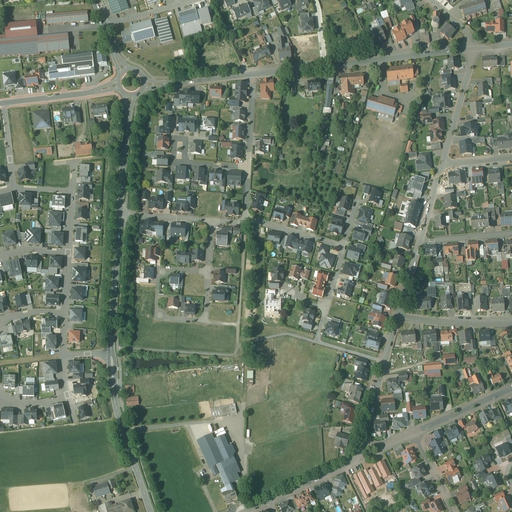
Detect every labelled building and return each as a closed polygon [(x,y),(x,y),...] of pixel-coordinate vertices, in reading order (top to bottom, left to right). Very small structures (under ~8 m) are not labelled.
[(128,9),(125,0),(107,0),(113,15),(128,9)] [(227,0),(224,2),(227,8),(235,5),(232,0),(227,0)] [(267,0),(257,0),(252,2),(255,8),(258,14),(259,13),(271,7),(267,0)] [(276,0),(278,4),(281,11),(291,6),(288,0),(276,0)] [(306,0),(295,0),(299,8),(308,4),(306,0)] [(498,0),(492,0),(496,12),(502,10),(498,0)] [(483,1),(477,3),(481,13),(486,11),(483,1)] [(368,8),(370,11),(375,8),(372,3),(362,8),(363,11),(368,8)] [(477,3),(473,4),(476,14),(481,13),(477,3)] [(246,4),(232,11),(236,20),(251,14),(246,4)] [(412,4),(404,7),(406,12),(415,10),(413,4),(412,4)] [(473,4),(467,6),(470,16),(476,14),(473,4)] [(467,6),(461,8),(464,18),(470,16),(467,6)] [(196,9),(177,14),(181,26),(184,37),(202,33),(196,9)] [(88,12),(47,16),(48,26),(88,22),(88,12)] [(300,22),(301,22),(309,21),(309,14),(300,15),(300,22)] [(439,14),(433,14),(433,21),(432,22),(431,24),(431,26),(432,28),(434,29),(437,30),(438,29),(439,29),(440,27),(441,26),(441,24),(440,22),(439,21),(439,14)] [(167,18),(154,21),(161,44),(173,41),(167,18)] [(381,18),(375,21),(379,28),(385,25),(381,18)] [(309,21),(301,22),(303,33),(313,32),(312,21),(309,21)] [(409,22),(400,27),(401,29),(405,38),(408,37),(409,37),(412,35),(414,34),(409,22)] [(6,42),(38,38),(36,23),(5,26),(6,42)] [(145,24),(141,26),(141,25),(140,26),(136,27),(135,27),(131,28),(131,31),(134,41),(135,43),(139,42),(140,42),(144,41),(145,41),(145,40),(149,39),(150,39),(154,38),(155,38),(150,23),(146,24),(145,24)] [(496,24),(487,24),(487,27),(485,29),(485,31),(486,32),(490,32),(490,33),(492,33),(492,32),(496,32),(496,24)] [(448,27),(443,33),(442,32),(440,34),(441,35),(448,41),(455,32),(448,27)] [(283,28),(277,31),(281,40),(283,39),(287,37),(283,28)] [(380,29),(372,33),(371,31),(371,32),(367,34),(373,46),(386,40),(380,29)] [(394,32),(392,33),(397,45),(400,43),(400,44),(404,42),(403,42),(406,40),(405,38),(401,29),(399,30),(394,32)] [(131,31),(122,34),(123,39),(124,44),(134,41),(131,31)] [(425,33),(420,34),(421,44),(430,43),(429,36),(425,36),(425,33)] [(58,36),(53,37),(48,37),(43,38),(38,38),(6,42),(5,42),(0,42),(0,57),(1,57),(2,57),(6,57),(7,57),(11,56),(12,56),(16,56),(17,56),(20,55),(20,58),(20,57),(24,57),(25,57),(29,56),(29,57),(30,57),(30,56),(34,56),(35,56),(34,56),(39,55),(39,56),(40,55),(40,54),(44,53),(45,53),(49,53),(50,53),(54,52),(55,52),(59,52),(60,52),(60,51),(64,51),(65,51),(69,51),(70,51),(68,35),(67,35),(63,36),(58,36)] [(283,39),(281,40),(277,40),(278,45),(278,46),(279,51),(278,51),(280,61),(291,59),(290,50),(285,50),(283,39)] [(261,50),(256,52),(260,61),(270,56),(267,49),(267,47),(266,47),(261,50)] [(260,61),(256,52),(251,54),(255,63),(260,61)] [(105,53),(97,54),(99,64),(107,63),(105,53)] [(494,58),(482,59),(483,68),(494,67),(497,67),(497,60),(494,60),(494,58)] [(458,60),(448,61),(449,70),(449,71),(451,70),(459,69),(458,60)] [(73,65),(75,78),(95,75),(93,62),(73,65)] [(73,65),(48,68),(50,81),(75,78),(73,65)] [(412,67),(386,70),(388,82),(399,81),(400,86),(407,85),(406,80),(413,79),(412,67)] [(43,71),(36,72),(37,74),(35,76),(37,76),(37,81),(44,80),(43,71)] [(350,76),(340,77),(341,87),(342,87),(342,96),(354,95),(353,86),(364,86),(363,75),(350,76)] [(14,76),(3,77),(5,88),(15,86),(15,82),(14,76)] [(35,76),(25,77),(26,82),(27,83),(28,87),(32,86),(34,88),(35,86),(38,85),(37,81),(37,76),(35,76)] [(291,78),(284,79),(285,86),(288,85),(289,94),(296,93),(295,84),(291,85),(291,78)] [(446,92),(455,91),(454,79),(444,80),(444,81),(441,82),(441,88),(445,87),(446,92)] [(269,81),(264,82),(260,83),(261,93),(262,93),(268,92),(274,91),(272,81),(269,82),(269,81)] [(320,81),(308,83),(308,85),(305,85),(306,91),(309,91),(309,93),(321,92),(320,81)] [(407,85),(400,86),(399,81),(401,93),(408,92),(407,85)] [(483,85),(479,86),(479,90),(478,91),(478,98),(488,97),(487,87),(487,85),(483,85)] [(332,86),(327,86),(324,109),(330,109),(333,87),(332,86)] [(423,89),(416,87),(414,92),(421,95),(423,89)] [(221,88),(211,88),(210,98),(221,98),(221,91),(221,88)] [(245,103),(245,97),(246,97),(247,91),(246,91),(241,91),(236,91),(235,100),(235,102),(239,103),(245,103)] [(184,93),(181,93),(180,96),(175,95),(175,106),(180,107),(180,104),(182,104),(182,107),(187,107),(187,104),(188,93),(184,92),(184,93)] [(192,93),(188,93),(187,104),(194,104),(194,103),(199,103),(199,94),(192,94),(192,93)] [(449,97),(434,98),(434,104),(440,103),(441,109),(440,109),(440,110),(450,108),(449,97)] [(403,107),(370,98),(366,109),(380,113),(395,117),(399,119),(403,107)] [(235,100),(230,99),(230,108),(233,108),(239,108),(239,103),(235,102),(235,100)] [(476,104),(470,105),(471,117),(472,118),(473,117),(481,116),(480,109),(481,109),(481,104),(476,105),(476,104)] [(107,106),(91,108),(92,113),(93,113),(93,117),(102,116),(102,117),(108,116),(107,106)] [(74,109),(63,111),(64,120),(73,119),(75,118),(74,115),(74,109)] [(242,113),(236,112),(235,122),(244,122),(244,119),(245,119),(245,116),(244,116),(244,113),(242,113)] [(43,113),(33,114),(35,125),(44,124),(44,129),(50,128),(49,116),(44,117),(43,116),(43,113)] [(395,117),(380,113),(378,119),(393,124),(395,117)] [(428,115),(422,115),(423,125),(433,123),(432,121),(431,114),(428,115)] [(173,120),(164,119),(164,129),(163,130),(170,130),(173,131),(173,120)] [(216,120),(206,119),(205,122),(204,122),(204,126),(205,126),(205,129),(208,129),(208,130),(212,131),(212,130),(215,130),(216,120)] [(433,123),(434,132),(441,132),(444,131),(443,120),(432,121),(433,123)] [(180,121),(180,126),(179,133),(187,133),(187,121),(180,121)] [(195,122),(187,121),(187,133),(194,134),(195,127),(195,122)] [(475,124),(465,125),(465,129),(462,129),(460,131),(461,137),(477,135),(477,130),(475,130),(475,124)] [(241,130),(234,129),(233,140),(243,141),(244,130),(241,130)] [(429,133),(430,144),(442,142),(441,132),(434,132),(429,133)] [(511,134),(505,135),(505,139),(498,139),(498,141),(497,141),(498,147),(498,150),(511,148),(511,138),(511,134)] [(168,140),(159,139),(158,150),(168,150),(168,147),(169,147),(169,143),(168,143),(168,140)] [(326,151),(326,147),(330,147),(330,140),(322,140),(321,151),(326,151)] [(471,142),(460,143),(460,144),(461,144),(461,151),(461,155),(472,154),(471,154),(470,146),(471,146),(471,142)] [(262,144),(256,143),(255,154),(264,155),(265,145),(265,144),(262,144)] [(91,144),(74,146),(76,156),(92,154),(92,150),(91,144)] [(194,145),(193,145),(192,146),(192,149),(191,149),(190,152),(192,154),(201,155),(201,151),(203,149),(201,147),(201,146),(194,145)] [(241,148),(233,148),(232,152),(231,152),(231,156),(232,156),(232,160),(241,160),(242,149),(241,148)] [(429,155),(420,156),(421,162),(416,163),(417,171),(431,169),(429,155)] [(164,158),(158,157),(158,159),(157,167),(167,167),(168,158),(164,158)] [(90,168),(81,168),(80,179),(81,179),(89,179),(90,168)] [(186,170),(176,169),(176,180),(186,181),(186,177),(186,170)] [(482,169),(472,170),(473,181),(483,180),(482,169)] [(204,171),(195,170),(195,176),(194,176),(194,183),(203,183),(204,171)] [(26,171),(19,172),(20,183),(31,182),(30,171),(26,171)] [(495,171),(488,172),(489,184),(494,183),(494,182),(500,182),(499,171),(495,171)] [(218,172),(215,172),(214,172),(211,172),(210,182),(214,182),(214,184),(217,184),(217,182),(221,183),(222,179),(222,173),(218,172)] [(243,173),(229,172),(228,187),(242,187),(243,173)] [(168,173),(158,173),(157,183),(167,184),(167,177),(168,173)] [(464,173),(454,174),(453,174),(452,176),(452,177),(450,178),(450,184),(455,184),(456,185),(465,184),(466,184),(465,179),(464,173)] [(410,191),(422,194),(426,181),(414,177),(410,191)] [(79,201),(89,201),(89,190),(83,190),(79,190),(79,201)] [(381,194),(372,191),(368,203),(378,206),(381,194)] [(11,195),(0,197),(0,207),(0,209),(2,209),(13,206),(11,195)] [(31,197),(20,196),(20,207),(30,208),(31,208),(31,201),(31,197)] [(456,196),(444,197),(446,210),(457,209),(456,196)] [(65,198),(52,197),(52,209),(65,209),(65,198)] [(258,198),(258,200),(255,199),(254,203),(254,202),(252,206),(253,207),(252,210),(261,212),(264,202),(262,201),(263,199),(258,198)] [(156,199),(156,200),(155,211),(159,211),(159,210),(162,211),(163,201),(160,200),(156,199)] [(351,201),(342,199),(339,209),(346,211),(348,212),(351,201)] [(188,203),(177,202),(177,212),(180,212),(180,213),(184,213),(188,213),(188,209),(188,203)] [(422,206),(411,203),(408,214),(419,217),(422,206)] [(239,206),(227,205),(227,212),(228,212),(228,215),(231,216),(235,216),(238,216),(239,206)] [(292,210),(285,208),(284,212),(286,213),(284,217),(289,219),(292,210)] [(346,211),(339,209),(337,208),(335,215),(344,217),(346,211)] [(360,208),(356,222),(363,224),(368,225),(372,212),(360,208)] [(284,212),(275,210),(273,219),(276,220),(276,221),(280,222),(280,221),(283,222),(284,217),(286,213),(284,212)] [(87,211),(77,211),(77,221),(86,221),(87,211)] [(511,211),(505,212),(505,215),(500,216),(501,226),(506,226),(506,225),(511,224),(511,211)] [(62,215),(50,214),(49,228),(52,228),(61,229),(62,222),(62,216),(62,215)] [(419,217),(408,214),(404,225),(415,228),(419,217)] [(301,217),(294,215),(291,225),(298,227),(298,226),(301,218),(301,217)] [(485,215),(474,216),(474,218),(472,219),(473,228),(480,228),(485,228),(484,216),(485,216),(485,215)] [(485,216),(484,216),(485,228),(487,227),(487,229),(493,228),(492,221),(492,215),(485,216)] [(343,219),(334,217),(332,223),(333,223),(341,225),(343,219)] [(445,217),(436,218),(436,222),(436,229),(446,228),(445,217)] [(317,222),(309,220),(307,228),(306,230),(314,232),(317,222)] [(396,221),(394,230),(402,232),(404,223),(396,221)] [(154,223),(145,222),(144,226),(144,232),(146,232),(153,233),(154,224),(154,223)] [(341,225),(333,223),(330,232),(334,233),(333,234),(337,235),(337,234),(341,235),(344,226),(341,225)] [(163,225),(154,224),(153,233),(157,233),(157,236),(162,236),(163,225)] [(187,225),(172,224),(171,238),(186,239),(187,225)] [(370,229),(363,227),(362,231),(365,232),(364,234),(369,236),(371,229),(370,229)] [(222,234),(217,233),(217,234),(217,243),(217,245),(217,246),(218,246),(223,246),(224,246),(224,243),(227,241),(227,240),(227,236),(230,236),(231,236),(231,230),(231,229),(224,229),(223,229),(222,229),(222,234)] [(355,229),(352,240),(362,243),(364,234),(365,232),(362,231),(355,229)] [(79,230),(77,230),(76,243),(83,244),(84,236),(87,236),(87,230),(79,230)] [(42,233),(28,231),(28,235),(27,243),(27,245),(42,246),(42,233)] [(281,235),(270,233),(268,243),(268,245),(273,246),(273,244),(279,245),(280,237),(281,235)] [(15,234),(3,237),(6,249),(18,247),(17,242),(15,234)] [(64,236),(52,235),(51,247),(63,248),(64,236)] [(411,239),(400,236),(397,246),(397,248),(408,251),(411,239)] [(296,240),(289,237),(289,238),(286,248),(293,250),(294,249),(296,241),(296,240)] [(312,244),(305,242),(304,244),(302,251),(302,252),(309,254),(312,244)] [(395,243),(390,242),(388,249),(396,251),(397,248),(397,246),(394,245),(395,243)] [(497,242),(486,242),(486,251),(488,251),(488,257),(492,256),(491,251),(498,250),(497,242)] [(478,243),(468,244),(468,252),(465,252),(466,256),(466,262),(475,261),(475,257),(472,257),(472,252),(478,251),(478,243)] [(511,243),(509,244),(509,243),(503,243),(504,253),(505,253),(506,254),(508,256),(511,255),(511,253),(511,252),(511,243)] [(366,247),(357,244),(356,250),(360,251),(360,252),(364,253),(366,247)] [(458,245),(444,246),(445,255),(449,255),(449,254),(453,253),(453,256),(458,255),(458,245)] [(328,249),(321,247),(319,254),(322,255),(322,254),(326,256),(328,249)] [(436,247),(425,248),(425,256),(436,255),(436,247)] [(356,250),(350,248),(347,258),(358,261),(360,252),(360,251),(356,250)] [(82,250),(76,250),(75,261),(87,262),(87,251),(82,250)] [(156,251),(147,251),(146,261),(156,262),(156,257),(156,251)] [(203,252),(193,252),(193,257),(193,261),(192,262),(202,262),(203,252)] [(190,254),(178,253),(177,263),(189,264),(189,261),(193,261),(193,257),(189,257),(190,254)] [(326,256),(322,254),(322,255),(319,264),(322,265),(321,267),(326,268),(327,267),(331,268),(334,258),(326,256)] [(38,257),(27,256),(26,269),(37,270),(38,262),(38,257)] [(405,260),(395,257),(392,267),(401,270),(403,263),(404,263),(405,260)] [(63,260),(52,259),(52,270),(58,270),(63,271),(63,260)] [(20,262),(9,265),(11,271),(12,277),(23,275),(20,262)] [(345,264),(342,275),(353,279),(355,273),(356,274),(358,268),(345,264)] [(301,270),(292,267),(289,279),(298,281),(299,276),(303,278),(304,273),(300,272),(301,270)] [(154,270),(145,269),(145,271),(144,271),(144,274),(145,275),(145,280),(149,280),(153,280),(153,277),(154,276),(154,274),(153,274),(154,270)] [(79,270),(73,270),(72,284),(86,285),(87,271),(79,270)] [(283,270),(273,270),(273,274),(272,274),(271,275),(271,277),(272,278),(273,278),(273,282),(279,282),(279,283),(282,283),(282,279),(283,279),(283,275),(282,275),(283,270)] [(329,275),(319,272),(316,280),(317,280),(325,283),(327,283),(329,275)] [(225,274),(215,273),(215,276),(214,276),(214,280),(215,280),(215,283),(225,284),(225,274)] [(179,276),(171,276),(171,275),(170,275),(170,286),(170,285),(173,286),(173,287),(176,287),(176,286),(179,286),(179,285),(180,279),(180,276),(179,276)] [(397,278),(388,275),(385,285),(388,286),(394,288),(396,282),(397,281),(398,279),(397,278)] [(47,280),(47,289),(57,290),(58,280),(47,280)] [(354,288),(343,285),(341,290),(337,289),(335,295),(350,300),(354,288)] [(227,287),(218,286),(217,292),(225,293),(225,294),(228,295),(228,290),(227,290),(227,287)] [(315,288),(314,287),(312,295),(323,298),(325,290),(323,290),(315,288)] [(435,289),(427,289),(427,291),(428,291),(429,298),(436,297),(435,289)] [(76,290),(72,290),(71,302),(83,303),(84,291),(76,290)] [(217,292),(213,292),(213,301),(224,302),(225,298),(225,297),(225,294),(225,293),(217,292)] [(390,297),(382,294),(382,295),(383,295),(382,300),(381,299),(379,305),(382,307),(389,308),(392,297),(391,297),(391,296),(390,297)] [(26,295),(15,298),(18,310),(28,307),(28,306),(26,297),(26,295)] [(422,296),(415,296),(416,310),(420,310),(420,309),(422,309),(422,310),(423,310),(423,309),(429,309),(430,309),(429,299),(422,300),(422,296)] [(46,308),(60,308),(60,298),(54,298),(46,297),(46,308)] [(451,298),(442,298),(442,310),(446,310),(448,309),(449,310),(450,310),(451,310),(451,309),(451,308),(451,298)] [(468,298),(457,299),(457,312),(468,311),(468,298)] [(485,298),(476,299),(477,308),(474,308),(475,312),(486,312),(486,307),(485,299),(485,298)] [(178,301),(169,300),(169,302),(168,303),(168,305),(169,306),(169,308),(178,309),(178,303),(178,301)] [(504,301),(492,301),(492,312),(504,312),(504,301)] [(186,306),(185,313),(185,315),(195,315),(195,307),(194,306),(191,306),(186,306)] [(315,313),(305,310),(304,314),(303,318),(302,321),(304,322),(312,324),(313,321),(314,317),(315,313)] [(75,312),(71,312),(71,323),(83,324),(83,312),(75,312)] [(380,317),(374,316),(373,321),(374,322),(373,326),(381,329),(382,327),(383,327),(386,319),(380,317)] [(331,319),(330,325),(337,327),(338,328),(340,322),(331,319)] [(58,320),(46,320),(46,328),(46,329),(52,329),(58,329),(58,320)] [(18,335),(30,332),(28,322),(16,324),(17,327),(18,335)] [(312,324),(304,322),(302,329),(311,331),(313,324),(312,324)] [(327,324),(324,335),(334,338),(337,327),(330,325),(327,324)] [(378,332),(370,329),(368,337),(370,337),(376,339),(378,332)] [(490,330),(478,331),(480,346),(491,345),(490,330)] [(414,332),(401,334),(402,345),(416,343),(414,332)] [(435,332),(423,333),(424,344),(425,344),(425,343),(429,342),(429,344),(435,343),(436,343),(435,332)] [(451,332),(441,333),(442,342),(452,341),(451,336),(451,332)] [(470,332),(459,333),(461,346),(469,345),(470,347),(476,347),(475,341),(471,342),(470,332)] [(74,334),(70,334),(69,343),(79,344),(80,334),(74,334)] [(8,337),(0,338),(0,343),(1,350),(13,347),(12,338),(8,339),(8,337)] [(58,338),(48,337),(47,350),(57,351),(58,338)] [(376,339),(370,337),(367,348),(379,352),(382,341),(376,339)] [(366,362),(357,359),(355,365),(360,367),(359,371),(358,372),(355,379),(365,382),(368,371),(364,370),(365,367),(365,366),(366,362)] [(57,364),(44,365),(46,377),(54,376),(59,376),(57,364)] [(79,365),(70,365),(70,370),(69,370),(69,373),(70,373),(70,375),(73,375),(79,375),(79,374),(79,365)] [(469,369),(457,373),(461,382),(472,378),(469,369)] [(440,370),(427,371),(428,378),(441,377),(440,370)] [(472,378),(475,385),(470,387),(474,395),(484,391),(477,375),(472,378)] [(490,379),(493,386),(502,382),(499,375),(495,377),(490,379)] [(15,378),(4,378),(4,390),(15,390),(15,386),(15,378)] [(354,382),(345,380),(342,390),(350,393),(352,387),(354,382)] [(399,380),(387,381),(388,393),(393,392),(393,390),(400,389),(399,380)] [(47,384),(46,384),(47,393),(60,391),(59,383),(56,383),(47,384)] [(34,384),(26,384),(26,388),(23,388),(23,396),(23,398),(34,398),(34,384)] [(80,386),(73,387),(74,396),(82,395),(82,398),(86,398),(86,395),(87,395),(86,389),(89,389),(89,385),(80,386)] [(363,390),(352,387),(350,393),(349,395),(348,396),(349,397),(348,401),(359,404),(363,390)] [(402,394),(394,395),(394,399),(393,400),(394,402),(402,402),(402,394)] [(138,397),(126,398),(127,406),(139,405),(138,397)] [(441,399),(430,400),(431,411),(443,410),(441,399)] [(393,400),(381,401),(383,412),(395,411),(394,402),(393,400)] [(511,400),(502,405),(507,415),(511,412),(511,400)] [(67,419),(64,406),(54,408),(54,410),(52,411),(53,417),(55,422),(67,419)] [(211,410),(213,419),(233,415),(232,406),(211,410)] [(85,407),(78,409),(80,420),(91,418),(88,407),(85,407)] [(413,409),(413,413),(414,419),(426,418),(425,407),(413,409)] [(48,419),(53,417),(52,411),(54,410),(54,408),(46,410),(48,419)] [(350,410),(347,409),(346,411),(343,421),(353,424),(356,412),(350,410)] [(14,411),(2,411),(2,421),(10,421),(14,421),(14,418),(14,411)] [(37,411),(25,411),(25,418),(25,422),(29,422),(37,422),(37,411)] [(488,412),(479,416),(484,425),(492,422),(491,420),(498,417),(495,411),(489,414),(488,412)] [(25,422),(25,418),(19,417),(18,426),(28,426),(29,422),(25,422)] [(402,419),(393,420),(394,430),(399,429),(400,427),(405,427),(404,422),(403,422),(402,419)] [(463,421),(458,423),(461,429),(466,427),(465,426),(466,426),(463,421)] [(380,422),(374,423),(375,426),(374,426),(374,430),(375,430),(375,433),(386,432),(385,423),(384,422),(380,422)] [(474,423),(472,424),(472,423),(466,426),(465,426),(466,427),(469,434),(478,430),(474,423)] [(449,430),(445,432),(450,441),(458,437),(459,436),(457,431),(455,427),(452,429),(451,428),(448,430),(449,430)] [(441,430),(433,434),(436,440),(444,436),(441,430)] [(340,435),(338,434),(338,436),(335,444),(339,445),(338,448),(343,449),(344,447),(346,447),(349,437),(340,435)] [(210,469),(216,466),(220,474),(225,487),(231,485),(234,483),(231,477),(236,475),(241,473),(233,457),(235,453),(232,445),(229,447),(224,436),(214,441),(211,435),(197,442),(210,469)] [(439,440),(430,445),(436,456),(438,455),(440,456),(442,455),(443,453),(445,452),(439,440)] [(506,444),(495,448),(500,459),(510,454),(506,444)] [(402,448),(394,452),(397,457),(402,455),(402,454),(405,453),(402,448)] [(405,453),(402,454),(402,455),(405,460),(407,461),(408,464),(411,463),(413,463),(415,462),(415,461),(416,460),(415,457),(415,456),(413,453),(411,450),(405,453)] [(488,456),(476,461),(481,472),(481,473),(484,471),(488,469),(487,466),(487,464),(491,463),(488,456)] [(374,469),(365,473),(364,471),(358,475),(357,474),(353,476),(365,500),(369,498),(368,495),(372,493),(371,492),(374,491),(371,486),(374,484),(376,489),(380,486),(380,485),(382,484),(380,478),(383,477),(384,479),(391,476),(383,461),(373,466),(374,469)] [(452,461),(445,465),(448,470),(453,467),(455,466),(452,461)] [(216,466),(210,469),(213,477),(220,474),(216,466)] [(421,466),(412,471),(416,479),(417,481),(419,480),(426,476),(421,466)] [(455,470),(453,467),(448,470),(450,473),(445,475),(449,483),(453,481),(454,481),(453,479),(456,478),(457,479),(458,479),(460,478),(456,470),(455,470)] [(486,475),(482,477),(485,482),(487,481),(487,480),(492,477),(490,473),(486,475)] [(337,480),(334,482),(336,487),(338,490),(339,489),(347,485),(342,476),(337,479),(337,480)] [(497,476),(488,480),(493,490),(502,486),(497,476)] [(419,480),(417,481),(416,479),(410,482),(413,488),(421,484),(419,480)] [(107,484),(93,488),(96,498),(110,494),(107,484)] [(425,486),(421,488),(422,491),(421,491),(423,495),(424,495),(426,498),(434,494),(432,491),(433,490),(431,486),(430,487),(429,484),(425,486)] [(325,485),(321,487),(319,488),(318,488),(314,490),(320,501),(325,499),(324,498),(330,496),(329,494),(325,485)] [(465,485),(457,489),(459,494),(465,491),(467,493),(468,493),(465,485)] [(338,490),(336,487),(332,489),(333,492),(336,498),(342,495),(339,489),(338,490)] [(225,493),(222,495),(227,505),(238,500),(233,490),(229,492),(225,493)] [(459,494),(455,496),(460,505),(467,501),(466,499),(469,498),(467,493),(465,491),(459,494)] [(502,493),(494,497),(496,502),(499,500),(500,502),(505,500),(504,498),(502,493)] [(310,494),(303,497),(308,506),(311,504),(311,503),(313,502),(310,494)] [(303,497),(297,500),(301,508),(304,507),(304,508),(308,506),(303,497)] [(500,502),(499,502),(501,506),(503,509),(503,511),(506,511),(511,509),(511,505),(508,498),(505,500),(500,502)] [(429,500),(421,504),(423,509),(428,506),(428,505),(431,504),(429,500)] [(132,501),(121,504),(121,505),(112,507),(113,511),(117,511),(123,510),(123,511),(133,511),(132,506),(133,506),(132,501)] [(295,502),(289,504),(292,511),(298,509),(295,502)] [(438,502),(430,506),(432,511),(441,511),(443,511),(438,502)] [(288,503),(285,505),(284,504),(279,506),(281,511),(291,511),(292,511),(289,504),(288,503)]
